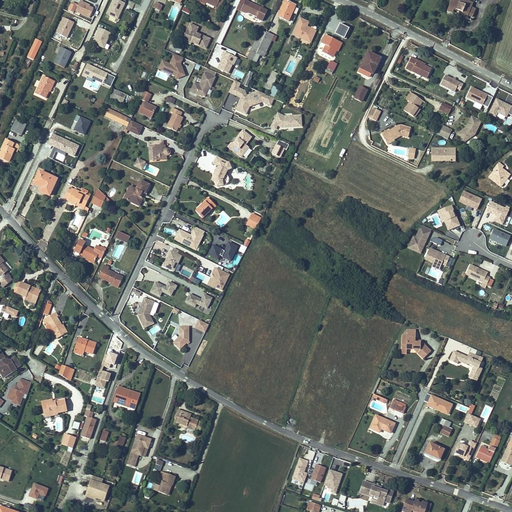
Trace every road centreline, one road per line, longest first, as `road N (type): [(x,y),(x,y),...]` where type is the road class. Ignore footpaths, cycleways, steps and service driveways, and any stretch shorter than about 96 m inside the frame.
road 1 (residential): [(511,510),(298,437),(184,378),(111,323)]
road 2 (residential): [(111,323),(209,115),(217,117)]
road 3 (unclassified): [(340,0),(511,85)]
road 4 (residential): [(111,323),(0,209)]
